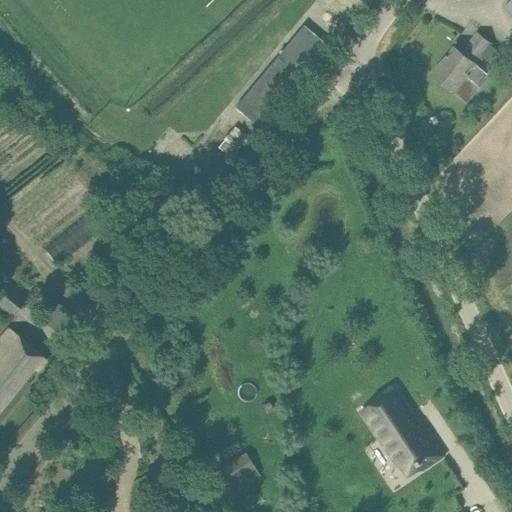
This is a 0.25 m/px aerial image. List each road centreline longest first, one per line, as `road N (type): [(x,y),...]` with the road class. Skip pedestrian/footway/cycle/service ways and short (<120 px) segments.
road 1 (unclassified): [(0,476),(338,73)]
road 2 (unclassified): [(511,414),(377,105),(338,73)]
